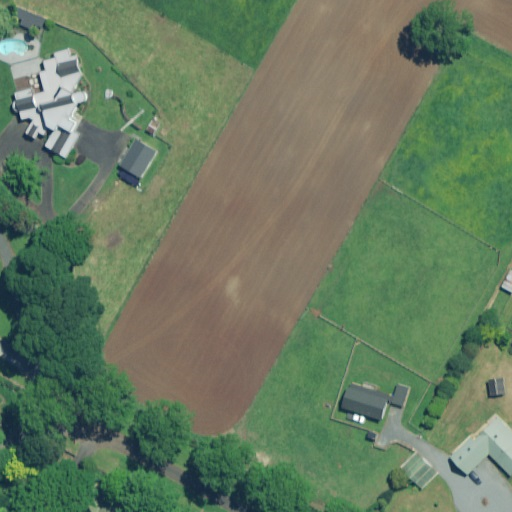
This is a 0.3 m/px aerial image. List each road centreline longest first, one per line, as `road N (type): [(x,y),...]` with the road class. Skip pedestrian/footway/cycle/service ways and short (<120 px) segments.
road 1 (unknown): [(0,180),(12,204),(45,229),(52,250),(47,392)]
road 2 (residential): [(239,511),(84,423)]
road 3 (unknown): [(43,511),(84,423),(47,392)]
road 4 (unknown): [(47,392),(0,261)]
